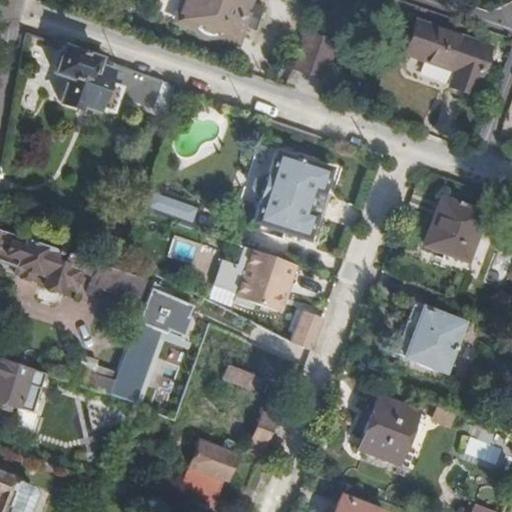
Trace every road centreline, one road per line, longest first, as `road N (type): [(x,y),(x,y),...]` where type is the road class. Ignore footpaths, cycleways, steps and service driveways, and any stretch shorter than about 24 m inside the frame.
road 1 (unclassified): [(9,10),(404,144)]
road 2 (residential): [(267,511),(404,144)]
